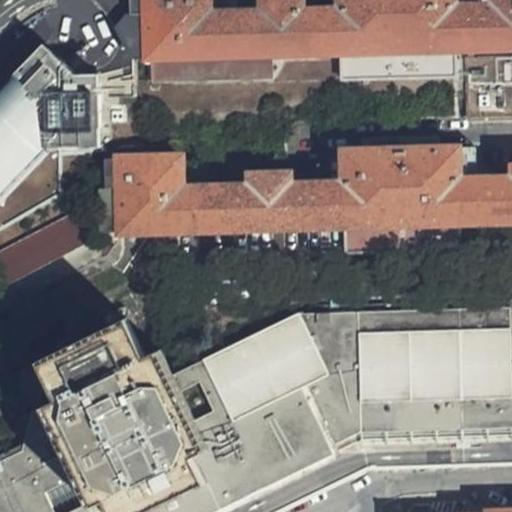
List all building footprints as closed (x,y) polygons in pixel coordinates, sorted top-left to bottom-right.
[(128,22),(127,0),(92,0),(118,34),(128,22)] [(511,2),(495,3),(496,13),(452,14),(451,0),(339,0),(340,17),(329,17),(329,8),(267,10),(267,19),(222,20),(221,0),(127,0),(128,22),(118,34),(135,65),(148,64),(268,61),(341,59),(342,85),(455,81),(455,87),(461,87),(461,65),(454,65),(454,57),(511,55),(511,63),(466,65),(467,125),(511,124),(511,2)] [(0,203),(46,155),(100,154),(100,83),(81,83),(44,49),(0,96),(0,203)] [(269,86),(268,61),(148,64),(149,89),(269,86)] [(511,227),(511,185),(457,187),(456,154),(344,157),(345,190),(289,192),(289,180),(251,181),(252,193),(184,194),(183,162),(118,164),(119,196),(100,197),(101,231),(91,237),(79,215),(0,257),(0,290),(2,296),(96,245),(95,244),(101,241),(346,234),(347,262),(459,259),(458,229),(511,227)] [(511,299),(305,304),(304,313),(296,313),(169,374),(156,350),(142,356),(123,318),(35,361),(54,399),(27,411),(17,452),(0,460),(0,511),(209,511),(212,511),(313,461),(357,440),(403,439),(511,436),(511,299)]
